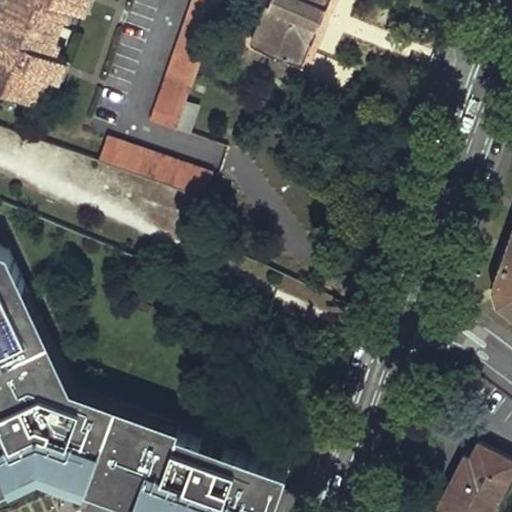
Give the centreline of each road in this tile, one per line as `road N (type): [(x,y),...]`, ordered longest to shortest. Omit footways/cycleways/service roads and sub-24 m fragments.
road 1 (primary): [(412,292),(511,28)]
road 2 (primary): [(334,511),(412,292)]
road 3 (residential): [(412,292),(511,366)]
